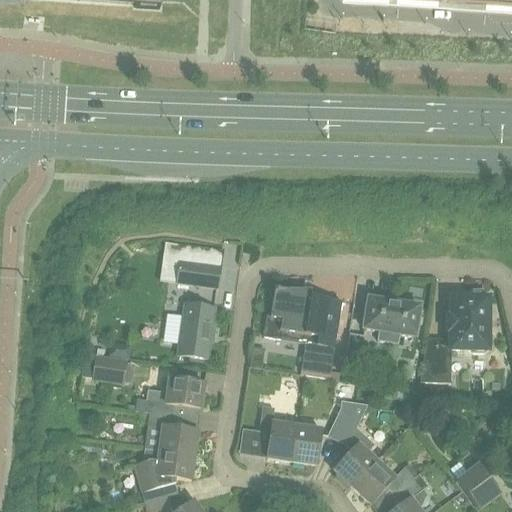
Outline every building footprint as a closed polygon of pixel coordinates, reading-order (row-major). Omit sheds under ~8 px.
[(35,0),(36,2),(156,9),(156,0),(35,0)] [(511,0),(349,0),(386,2),(386,7),(396,8),(396,3),(436,6),(435,11),(483,14),(483,9),(511,10),(511,0)] [(200,113),(175,115),(176,127),(201,125),(200,113)] [(181,245),(179,263),(219,268),(222,251),(221,251),(181,245)] [(179,263),(176,285),(217,291),(220,269),(219,268),(179,263)] [(266,318),(262,339),(281,342),(304,346),(299,378),(329,383),(340,311),(309,306),(311,292),(273,292),(269,318),(266,318)] [(449,299),(449,318),(447,318),(446,333),(449,333),(449,341),(426,341),(420,385),(450,385),(450,351),(467,352),(471,356),(484,356),(491,349),(491,339),(487,335),(488,300),(485,300),(485,296),(482,292),(472,292),(469,296),(469,300),(449,299)] [(419,309),(367,301),(363,331),(378,333),(377,343),(397,346),(399,337),(414,339),(419,309)] [(177,357),(207,361),(210,345),(212,345),(214,327),(212,327),(214,311),(184,307),(177,357)] [(349,336),(345,360),(358,362),(361,338),(349,336)] [(250,350),(247,369),(259,371),(262,351),(250,350)] [(95,357),(91,383),(123,388),(127,362),(105,359),(95,357)] [(168,381),(166,395),(147,392),(144,409),(135,408),(135,414),(143,415),(148,416),(179,420),(181,409),(200,411),(203,386),(168,381)] [(425,389),(426,401),(448,401),(449,389),(425,389)] [(387,399),(403,402),(404,394),(389,392),(387,399)] [(326,439),(335,443),(348,416),(349,416),(354,405),(340,403),(339,412),(326,439)] [(335,443),(353,451),(333,473),(334,475),(331,478),(345,490),(348,487),(351,490),(375,463),(357,447),(368,452),(374,447),(356,430),(366,407),(354,405),(349,416),(348,416),(335,443)] [(295,428),(271,425),(273,410),(261,409),(258,434),(269,435),(266,460),(290,464),(295,428)] [(162,429),(158,453),(193,459),(197,433),(177,431),(179,420),(148,416),(147,427),(162,429)] [(320,432),(295,428),(290,464),(315,467),(320,432)] [(498,496),(487,481),(498,472),(473,439),(461,448),(467,456),(459,462),(468,474),(457,483),(478,511),(498,496)] [(80,444),(78,452),(100,455),(101,446),(80,444)] [(190,483),(193,459),(158,453),(144,451),(142,465),(133,467),(138,487),(143,505),(168,499),(162,479),(190,483)] [(417,477),(412,481),(403,469),(394,480),(375,463),(351,490),(369,507),(386,488),(394,497),(419,478),(417,477)] [(511,465),(504,465),(503,475),(511,475),(511,465)] [(394,497),(401,507),(394,511),(417,511),(420,508),(426,497),(422,492),(426,488),(419,478),(394,497)] [(163,511),(171,510),(168,499),(143,505),(145,511),(163,511)] [(180,511),(198,511),(192,503),(180,511)]
